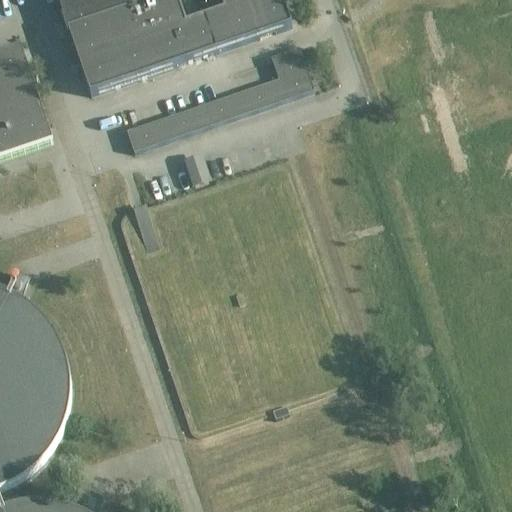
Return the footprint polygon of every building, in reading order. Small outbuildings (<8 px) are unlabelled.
[(293,30),(282,0),(57,0),(91,99),(293,30)] [(0,163),(53,146),(47,128),(21,52),(0,58),(0,163)] [(315,95),(310,80),(300,53),(272,63),(279,84),(253,93),(260,112),(260,114),(315,95)] [(209,185),(201,161),(187,166),(195,189),(209,185)] [(159,251),(147,213),(146,211),(146,210),(134,215),(148,255),(159,251)] [(91,260),(73,267),(81,287),(105,277),(102,271),(97,273),(91,260)] [(31,312),(25,308),(19,304),(14,301),(10,299),(3,296),(0,295),(0,496),(6,495),(13,491),(18,489),(24,485),(28,482),(33,479),(38,473),(42,470),(47,464),(51,460),(54,455),(55,453),(56,451),(59,447),(61,442),(63,437),(66,430),(68,425),(70,417),(70,412),(71,407),(72,402),(72,396),(72,394),(72,391),(71,386),(71,381),(70,376),(68,368),(66,361),(64,356),(62,351),(59,346),(57,342),(53,335),(49,331),(46,327),(41,321),(37,317),(31,312)] [(246,307),(243,297),(237,299),(240,308),(246,307)]
